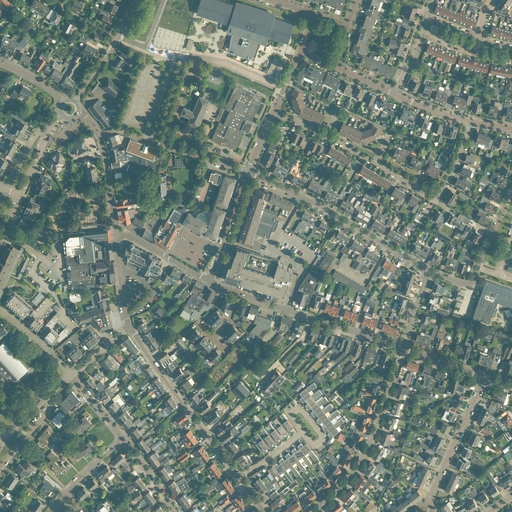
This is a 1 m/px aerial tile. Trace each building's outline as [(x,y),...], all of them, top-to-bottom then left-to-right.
[(29,0),(26,5),(31,9),(32,6),(36,9),(33,12),(37,15),(38,14),(43,17),(46,12),(43,10),(47,5),(39,0),(33,0),(32,3),(29,0)] [(75,0),(74,0),(71,8),(77,11),(79,11),(80,9),(82,3),(75,0)] [(106,1),(104,4),(107,6),(106,9),(115,13),(118,6),(113,4),(115,1),(113,0),(104,0),(105,1),(106,1)] [(221,0),(201,0),(199,8),(201,9),(199,14),(230,23),(230,25),(232,26),(231,31),(233,32),(231,38),(229,49),(234,51),(233,54),(248,58),(249,55),(255,58),(261,40),(261,41),(264,36),(267,37),(268,36),(286,41),(287,36),(289,37),(294,23),(273,16),(272,17),(269,16),(270,12),(242,3),(241,7),(237,6),(237,5),(221,0)] [(342,11),(345,0),(332,0),(331,5),(335,6),(334,8),(342,11)] [(509,5),(500,0),(497,6),(503,10),(501,14),(508,16),(510,14),(508,13),(509,10),(507,8),(509,5)] [(367,6),(366,11),(377,15),(382,17),(383,14),(378,12),(379,11),(377,10),(379,6),(371,3),(369,7),(367,6)] [(440,14),(443,6),(437,4),(434,11),(440,14)] [(413,19),(417,8),(408,5),(404,16),(413,19)] [(445,16),(448,9),(443,6),(440,14),(445,16)] [(59,14),(59,13),(56,11),(56,12),(51,9),(46,17),(50,20),(51,20),(49,23),(54,25),(58,20),(59,20),(60,18),(59,17),(60,17),(60,16),(60,15),(60,14),(59,14)] [(451,18),(454,11),(448,9),(445,16),(451,18)] [(99,16),(98,19),(100,20),(105,23),(104,25),(107,26),(108,24),(109,25),(112,19),(106,16),(107,13),(105,12),(101,10),(98,15),(99,16)] [(376,19),(377,15),(366,11),(364,16),(366,17),(365,20),(373,23),(374,19),(376,19)] [(457,21),(460,13),(454,11),(451,18),(457,21)] [(462,23),(465,15),(460,13),(457,21),(462,23)] [(468,25),(471,18),(465,15),(462,23),(468,25)] [(477,20),(471,18),(468,25),(473,27),(477,20)] [(69,22),(66,20),(61,29),(65,31),(65,30),(70,33),(73,29),(74,29),(76,26),(74,25),(76,22),(71,20),(69,22)] [(371,28),(373,23),(365,20),(363,24),(361,23),(360,28),(371,32),(373,28),(371,28)] [(402,26),(403,22),(396,20),(395,23),(399,25),(398,28),(401,29),(399,36),(406,38),(408,33),(409,33),(410,28),(402,26)] [(496,35),(498,28),(492,26),(490,34),(496,35)] [(370,37),(371,32),(360,28),(358,34),(360,34),(359,38),(367,41),(368,37),(370,37)] [(502,37),(504,29),(498,28),(496,35),(502,37)] [(93,31),(91,35),(89,37),(88,37),(86,40),(87,40),(92,43),(96,45),(97,42),(98,41),(99,42),(102,38),(99,36),(100,35),(93,31)] [(8,44),(9,42),(10,39),(3,36),(0,44),(0,51),(0,52),(4,54),(8,44)] [(20,43),(10,39),(9,42),(8,44),(4,54),(7,55),(10,56),(14,47),(21,49),(30,38),(28,36),(20,43)] [(365,45),(367,41),(359,38),(357,41),(355,41),(354,45),(366,49),(367,46),(365,45)] [(391,39),(388,47),(393,48),(392,52),(401,55),(405,44),(396,41),(391,39)] [(92,57),(96,49),(86,44),(82,51),(92,57)] [(431,54),(434,46),(429,44),(426,52),(431,54)] [(364,53),(366,49),(354,45),(352,49),(359,51),(357,56),(362,58),(360,63),(364,65),(368,57),(363,54),(364,53)] [(437,56),(440,49),(434,46),(431,54),(437,56)] [(41,58),(34,68),(39,71),(53,49),(50,47),(47,52),(48,53),(47,54),(42,51),(38,56),(41,58)] [(31,59),(34,53),(35,53),(36,50),(33,49),(29,57),(22,53),(19,60),(27,64),(30,59),(31,59)] [(443,58),(446,51),(440,49),(437,56),(443,58)] [(448,61),(451,53),(446,51),(443,58),(448,61)] [(67,76),(61,83),(69,89),(75,81),(72,80),(70,78),(69,77),(73,72),(72,71),(77,64),(78,64),(79,63),(77,62),(82,54),(80,52),(74,62),(73,61),(69,67),(71,69),(70,70),(66,75),(67,76)] [(118,68),(121,64),(123,65),(125,62),(127,63),(128,61),(132,64),(135,59),(129,55),(128,57),(121,52),(119,56),(118,55),(112,64),(118,68)] [(457,55),(451,53),(448,61),(454,63),(457,55)] [(373,71),(378,60),(380,57),(379,56),(378,58),(375,56),(373,59),(368,57),(364,65),(369,67),(368,69),(373,71)] [(463,66),(465,58),(459,56),(457,64),(463,66)] [(274,58),(267,74),(271,76),(278,60),(274,58)] [(469,67),(471,59),(465,58),(463,66),(469,67)] [(475,69),(477,61),(471,59),(469,67),(475,69)] [(382,73),(386,65),(382,63),(382,62),(378,60),(373,71),(378,73),(379,71),(382,73)] [(67,67),(69,64),(65,61),(63,65),(62,64),(53,79),(58,81),(63,73),(67,67)] [(481,71),(483,63),(477,61),(475,69),(481,71)] [(53,79),(62,64),(60,63),(59,65),(54,62),(51,66),(53,67),(51,70),(49,69),(49,68),(46,66),(43,71),(50,75),(49,76),(53,79)] [(489,64),(483,63),(481,71),(487,72),(489,64)] [(309,79),(314,68),(310,66),(310,64),(308,69),(304,67),(304,66),(297,81),(302,83),(304,77),(309,79)] [(390,79),(395,67),(391,65),(390,67),(386,65),(382,73),(386,75),(385,76),(390,79)] [(313,93),(322,75),(317,73),(320,68),(319,68),(319,70),(314,68),(309,79),(313,81),(311,87),(312,88),(310,92),(313,93)] [(328,86),(332,76),(328,74),(328,72),(326,77),(322,75),(313,93),(317,95),(318,91),(319,91),(323,83),(328,86)] [(418,78),(411,75),(408,83),(411,85),(410,89),(416,92),(420,83),(416,81),(418,78)] [(340,84),(339,83),(335,82),(338,77),(337,76),(337,78),(332,76),(328,86),(332,87),(328,95),(329,96),(327,100),(331,102),(333,97),(337,88),(340,84)] [(108,77),(101,86),(113,96),(115,97),(116,97),(122,89),(108,77)] [(99,81),(96,79),(88,91),(91,93),(99,81)] [(340,83),(339,83),(340,84),(337,88),(341,90),(341,89),(345,91),(343,94),(349,96),(353,89),(349,87),(351,84),(348,83),(349,83),(344,81),(343,84),(340,83)] [(434,93),(435,89),(436,84),(431,82),(430,87),(425,85),(425,86),(424,86),(424,89),(424,90),(421,92),(422,93),(422,94),(426,96),(426,94),(429,95),(430,93),(433,95),(434,93)] [(192,93),(196,85),(191,83),(187,90),(192,93)] [(202,84),(195,103),(185,99),(182,107),(194,112),(191,117),(200,121),(213,88),(202,84)] [(440,101),(443,90),(439,89),(440,86),(436,84),(435,89),(434,93),(436,94),(434,99),(440,101)] [(27,100),(32,91),(23,86),(20,89),(18,88),(16,92),(13,91),(11,94),(17,97),(18,95),(27,100)] [(361,101),(365,93),(362,91),(363,89),(357,86),(354,94),(358,96),(356,98),(361,101)] [(443,90),(440,101),(445,103),(447,97),(449,98),(452,91),(449,90),(446,88),(445,87),(443,90)] [(304,92),(295,88),(292,94),(292,98),(296,111),(299,114),(320,124),(325,115),(305,106),(302,96),(304,92)] [(459,93),(452,91),(449,98),(450,98),(449,101),(450,99),(454,100),(452,105),(458,107),(461,98),(458,97),(458,96),(459,93)] [(177,93),(173,105),(180,107),(184,96),(177,93)] [(376,96),(369,93),(365,102),(369,104),(368,108),(373,110),(375,104),(373,103),(376,96)] [(471,103),(472,96),(473,96),(468,95),(466,94),(465,98),(464,99),(461,98),(458,107),(465,109),(466,103),(470,105),(471,103)] [(479,97),(472,96),(471,103),(474,103),(472,111),(482,113),(483,108),(480,107),(481,103),(478,102),(479,97)] [(99,99),(88,108),(91,112),(97,119),(97,120),(98,119),(105,127),(112,122),(105,113),(106,112),(104,109),(102,107),(100,105),(102,103),(99,99)] [(383,110),(387,102),(382,99),(381,103),(377,101),(375,104),(373,110),(378,112),(380,108),(383,110)] [(490,105),(488,114),(496,116),(497,109),(502,110),(503,103),(495,101),(494,106),(490,105)] [(393,104),(387,102),(383,110),(388,112),(387,114),(391,116),(394,110),(390,109),(393,104)] [(511,118),(511,108),(509,108),(510,103),(504,102),(503,110),(507,111),(506,117),(511,118)] [(406,121),(410,111),(404,109),(401,116),(397,114),(395,120),(399,122),(400,119),(406,121)] [(413,121),(416,114),(410,111),(406,121),(411,124),(409,128),(413,129),(416,122),(413,121)] [(15,112),(13,115),(19,120),(20,120),(25,123),(27,120),(15,112)] [(422,116),(419,125),(425,128),(424,129),(423,132),(423,133),(427,135),(428,135),(428,133),(429,132),(432,123),(427,121),(428,119),(422,116)] [(24,131),(28,125),(20,120),(17,127),(24,131)] [(441,133),(443,128),(442,127),(443,124),(436,122),(433,131),(441,133)] [(379,135),(382,128),(373,124),(371,128),(362,132),(343,123),(338,132),(359,142),(364,142),(376,138),(379,135)] [(24,131),(17,127),(14,125),(11,131),(12,132),(21,137),(24,131)] [(455,133),(457,129),(453,128),(453,129),(451,128),(451,127),(451,126),(447,125),(444,134),(447,135),(446,136),(450,137),(451,136),(455,137),(454,140),(456,134),(455,133)] [(1,126),(0,126),(0,129),(3,131),(11,135),(12,132),(11,131),(8,130),(4,127),(1,126)] [(9,138),(11,135),(3,131),(2,132),(4,133),(3,135),(6,137),(3,142),(7,144),(7,145),(14,149),(18,143),(10,139),(9,138)] [(297,143),(301,133),(298,132),(298,133),(295,132),(294,135),(291,134),(288,139),(297,143)] [(304,149),(307,141),(305,140),(306,137),(303,136),(304,134),(301,133),(297,143),(299,144),(298,146),(304,149)] [(482,144),(485,135),(479,133),(476,140),(473,139),(471,143),(478,145),(479,143),(482,144)] [(115,135),(107,137),(109,146),(117,144),(116,139),(120,139),(119,135),(119,134),(115,135)] [(488,144),(491,137),(485,135),(482,144),(485,145),(484,147),(490,149),(492,146),(488,144)] [(495,140),(492,149),(495,150),(496,146),(502,147),(501,149),(505,150),(506,146),(508,141),(505,140),(505,139),(498,137),(497,141),(495,140)] [(82,138),(70,145),(76,155),(88,149),(82,138)] [(115,171),(116,178),(158,172),(157,169),(161,156),(156,155),(159,149),(130,138),(127,146),(124,147),(110,149),(113,167),(116,167),(117,171),(115,171)] [(314,152),(319,142),(316,140),(316,142),(313,140),(312,143),(309,142),(305,150),(311,152),(312,150),(314,152)] [(322,157),(325,149),(323,148),(324,145),(321,144),(322,143),(319,142),(314,152),(317,153),(316,155),(322,157)] [(402,150),(403,148),(395,144),(392,151),(394,152),(392,157),(397,160),(402,150)] [(11,155),(14,149),(7,145),(3,151),(11,155)] [(332,156),(336,149),(331,146),(327,153),(332,156)] [(408,158),(411,152),(412,149),(408,147),(405,152),(402,150),(397,160),(403,162),(405,157),(408,158)] [(337,159),(341,152),(336,149),(332,156),(337,159)] [(275,155),(272,154),(268,152),(268,151),(262,163),(269,167),(275,155)] [(54,170),(60,167),(61,168),(63,167),(64,166),(65,165),(65,164),(61,157),(62,157),(59,152),(51,157),(51,158),(46,161),(50,168),(52,166),(54,170)] [(341,161),(345,155),(341,152),(337,159),(341,161)] [(414,167),(418,159),(415,158),(416,155),(411,152),(408,158),(407,161),(410,162),(409,165),(414,167)] [(467,155),(465,161),(473,164),(474,161),(478,162),(480,156),(471,153),(470,156),(467,155)] [(162,155),(160,164),(165,166),(168,157),(162,155)] [(350,157),(345,155),(341,161),(346,164),(350,157)] [(431,175),(435,166),(432,165),(434,160),(433,158),(429,156),(427,160),(425,166),(427,167),(425,172),(431,175)] [(279,175),(283,166),(277,163),(280,158),(277,157),(274,163),(277,165),(273,173),(279,175)] [(89,158),(82,159),(83,164),(85,164),(86,169),(88,182),(97,180),(95,167),(90,168),(89,163),(90,163),(89,158)] [(175,167),(184,167),(184,158),(175,158),(175,167)] [(425,166),(427,160),(422,158),(421,161),(418,159),(414,167),(419,170),(420,167),(423,168),(425,166)] [(511,169),(507,167),(508,165),(500,162),(498,167),(502,169),(500,172),(501,172),(509,176),(511,170),(511,169)] [(284,164),(283,166),(279,175),(285,178),(288,171),(289,170),(292,172),(295,165),(291,163),(290,166),(288,166),(289,165),(286,164),(286,165),(284,164)] [(442,172),(443,170),(445,166),(441,164),(440,164),(439,165),(438,167),(435,166),(431,175),(437,178),(440,171),(442,172)] [(476,168),(470,166),(466,164),(464,167),(463,167),(460,173),(469,176),(471,172),(474,173),(476,168)] [(296,183),(300,175),(295,172),(298,166),(295,165),(292,172),(291,172),(294,174),(294,175),(291,181),(296,183)] [(364,175),(368,168),(363,165),(359,172),(364,175)] [(368,177),(372,171),(368,168),(364,175),(368,177)] [(228,203),(231,195),(229,194),(231,189),(233,190),(236,181),(234,181),(235,178),(230,176),(225,175),(224,177),(223,177),(223,176),(223,175),(221,175),(222,173),(215,171),(215,172),(212,171),(208,181),(218,184),(219,182),(221,183),(212,209),(204,210),(200,213),(198,209),(191,214),(188,212),(186,217),(183,223),(190,227),(191,226),(194,227),(193,229),(201,233),(203,230),(207,231),(206,234),(210,235),(209,238),(214,240),(217,239),(221,227),(219,226),(220,220),(223,221),(225,213),(223,212),(224,209),(222,209),(223,205),(225,206),(226,203),(228,203)] [(373,180),(377,173),(372,171),(368,177),(373,180)] [(309,179),(310,175),(308,173),(306,172),(304,176),(300,175),(296,183),(302,186),(305,179),(308,180),(309,179)] [(504,181),(506,178),(494,172),(490,179),(495,181),(494,183),(504,188),(506,183),(504,181)] [(378,183),(382,176),(377,173),(373,180),(378,183)] [(39,181),(34,192),(36,193),(37,194),(41,196),(46,184),(49,185),(51,180),(41,175),(38,181),(39,181)] [(158,181),(157,181),(157,193),(158,193),(159,199),(167,198),(167,193),(171,193),(171,184),(167,184),(166,175),(158,175),(158,181)] [(382,186),(386,179),(382,176),(378,183),(382,186)] [(332,178),(331,179),(329,182),(326,188),(325,189),(328,190),(327,191),(324,197),(329,201),(335,191),(329,188),(333,182),(335,179),(332,178)] [(457,178),(454,184),(463,189),(465,185),(471,187),(473,182),(466,179),(465,182),(457,178)] [(311,180),(307,189),(313,192),(318,183),(318,182),(312,179),(312,180),(311,180)] [(387,189),(391,182),(386,179),(382,186),(387,189)] [(319,195),(323,186),(326,188),(329,182),(326,181),(323,186),(318,183),(313,192),(319,195)] [(493,191),(495,188),(489,185),(486,191),(491,193),(489,196),(498,200),(501,194),(493,191)] [(334,204),(338,198),(339,197),(341,199),(343,195),(346,190),(348,188),(345,186),(340,194),(335,191),(329,201),(334,204)] [(396,197),(401,188),(399,187),(398,189),(396,187),(392,192),(389,190),(385,196),(389,198),(391,195),(396,197)] [(278,212),(264,208),(267,198),(264,197),(266,191),(255,188),(252,198),(253,199),(243,231),(242,230),(241,233),(242,233),(239,243),(259,250),(264,236),(269,238),(272,231),(273,231),(275,230),(279,220),(276,218),(277,216),(278,212)] [(404,189),(401,188),(396,197),(399,199),(397,202),(402,204),(404,200),(402,198),(405,193),(403,191),(404,189)] [(448,195),(444,200),(451,204),(457,194),(451,190),(448,195)] [(353,196),(354,196),(355,193),(352,191),(346,200),(347,200),(346,202),(343,201),(339,207),(345,210),(353,196)] [(279,206),(283,198),(272,193),(268,201),(279,206)] [(366,211),(361,207),(368,195),(365,194),(360,202),(357,208),(356,210),(358,211),(355,216),(361,220),(366,211)] [(419,198),(415,196),(415,197),(412,195),(408,201),(409,201),(408,203),(414,207),(411,211),(415,213),(420,205),(417,203),(419,198)] [(351,214),(354,207),(351,206),(353,204),(352,204),(356,197),(354,196),(353,196),(345,210),(351,214)] [(489,203),(490,200),(482,196),(480,201),(483,202),(482,204),(485,205),(484,209),(492,213),(495,206),(489,203)] [(118,199),(116,200),(117,203),(117,207),(118,207),(128,206),(128,207),(133,207),(133,208),(140,207),(139,203),(134,204),(134,201),(128,202),(127,198),(118,199)] [(294,203),(283,198),(279,206),(283,207),(282,208),(289,212),(294,203)] [(30,200),(23,213),(28,215),(34,209),(34,210),(36,211),(37,208),(40,210),(40,209),(44,213),(47,209),(50,205),(39,200),(37,203),(30,200)] [(375,215),(382,203),(379,202),(376,207),(372,213),(375,215)] [(134,215),(133,208),(133,207),(128,207),(128,209),(118,211),(119,217),(134,215)] [(181,225),(178,224),(187,208),(176,208),(174,207),(170,215),(168,214),(165,218),(167,219),(166,221),(165,222),(165,223),(164,223),(165,224),(164,224),(163,225),(164,225),(163,226),(161,225),(155,235),(153,241),(168,249),(170,245),(178,230),(179,231),(180,229),(179,228),(181,225)] [(382,221),(381,220),(382,218),(378,215),(381,210),(378,209),(375,215),(377,216),(375,219),(371,226),(377,229),(382,221)] [(437,210),(432,219),(438,222),(435,227),(439,228),(443,221),(440,220),(443,214),(437,210)] [(479,210),(477,215),(480,217),(478,220),(486,224),(489,218),(484,216),(485,213),(479,210)] [(306,221),(310,214),(305,211),(301,217),(303,218),(302,222),(301,221),(295,231),(298,233),(304,223),(306,221)] [(372,214),(366,211),(361,220),(367,223),(372,214)] [(450,213),(446,221),(458,228),(459,227),(462,221),(463,218),(465,216),(460,213),(458,217),(450,213)] [(318,221),(314,219),(315,217),(310,214),(306,221),(304,223),(304,224),(301,228),(303,229),(306,225),(309,227),(311,223),(315,225),(318,221)] [(135,217),(134,215),(119,217),(119,221),(120,221),(123,221),(124,224),(131,223),(131,222),(132,221),(135,217)] [(461,228),(457,234),(464,238),(466,236),(471,226),(468,224),(469,222),(469,221),(470,219),(465,216),(464,218),(463,218),(462,221),(459,227),(461,228)] [(135,217),(132,222),(141,229),(145,223),(135,217)] [(324,230),(328,224),(322,221),(318,226),(320,228),(319,231),(323,233),(325,230),(324,230)] [(385,223),(383,221),(382,221),(377,229),(382,232),(386,226),(384,225),(385,223)] [(414,230),(416,226),(413,224),(409,222),(407,226),(408,227),(411,229),(414,230)] [(111,228),(110,228),(103,229),(74,232),(68,233),(63,239),(64,255),(65,255),(76,254),(76,248),(94,246),(94,245),(112,243),(111,228)] [(392,238),(396,232),(390,228),(387,235),(392,238)] [(145,229),(142,236),(152,243),(153,241),(155,235),(145,229)] [(397,230),(396,232),(392,238),(398,241),(402,233),(401,232),(397,230)] [(341,240),(344,234),(339,231),(337,234),(335,232),(331,238),(330,240),(333,241),(334,240),(336,241),(339,243),(341,240)] [(472,232),(465,243),(470,246),(473,240),(477,243),(482,235),(476,231),(475,233),(472,232)] [(403,234),(402,233),(398,241),(403,245),(408,237),(403,234)] [(350,237),(344,234),(341,240),(344,242),(343,243),(345,245),(350,237)] [(416,245),(413,250),(419,254),(422,249),(424,245),(418,241),(420,238),(418,237),(414,244),(416,245)] [(307,238),(303,245),(318,252),(321,245),(307,238)] [(439,239),(436,244),(435,247),(432,251),(435,253),(438,248),(440,249),(444,242),(439,239)] [(356,249),(359,243),(354,240),(351,246),(350,248),(355,251),(356,249)] [(98,259),(113,258),(113,251),(111,251),(110,246),(112,246),(112,243),(94,245),(94,246),(76,248),(76,254),(77,264),(96,262),(95,250),(97,249),(98,259)] [(157,258),(157,257),(155,256),(155,255),(152,253),(152,254),(150,253),(149,254),(134,246),(134,245),(135,245),(135,244),(134,244),(133,243),(134,243),(133,243),(132,243),(131,243),(130,244),(128,248),(126,247),(123,252),(126,254),(126,255),(126,256),(127,257),(126,259),(125,259),(126,259),(127,259),(142,267),(141,268),(144,269),(143,270),(145,271),(142,276),(145,277),(145,278),(150,280),(151,279),(154,281),(157,275),(155,274),(156,271),(157,272),(158,272),(161,271),(162,271),(161,270),(163,268),(163,267),(162,264),(162,263),(161,264),(159,263),(160,262),(161,263),(161,262),(161,260),(161,259),(160,259),(157,258)] [(361,252),(365,246),(359,243),(356,249),(361,252)] [(448,250),(445,256),(448,257),(448,258),(445,266),(452,268),(452,266),(455,266),(456,264),(457,263),(454,262),(455,259),(452,258),(453,253),(450,252),(453,245),(451,244),(448,250)] [(0,291),(18,253),(19,254),(20,253),(21,254),(23,249),(22,249),(23,247),(21,246),(20,247),(18,246),(17,248),(11,245),(9,248),(7,247),(2,257),(4,258),(2,264),(0,262),(0,298),(1,299),(2,297),(1,298),(0,297),(0,295),(1,294),(0,293),(0,291)] [(229,265),(224,279),(237,283),(237,282),(241,283),(241,284),(252,287),(253,287),(278,295),(284,297),(286,293),(291,295),(298,274),(293,272),(293,271),(288,267),(278,261),(250,252),(251,251),(237,247),(231,266),(229,265)] [(371,258),(375,252),(369,249),(366,255),(365,256),(366,257),(370,259),(371,258)] [(428,253),(422,249),(419,254),(425,258),(428,253)] [(468,266),(467,265),(467,264),(468,261),(463,260),(467,253),(466,252),(462,251),(457,263),(456,264),(460,265),(458,270),(461,271),(461,272),(463,273),(463,272),(464,273),(465,271),(466,271),(468,266)] [(321,272),(332,254),(329,253),(328,252),(317,269),(321,272)] [(376,261),(380,255),(375,252),(371,258),(370,259),(370,260),(369,261),(375,264),(376,261)] [(344,262),(348,255),(347,254),(344,253),(340,259),(335,257),(332,254),(321,272),(328,275),(335,263),(338,265),(341,261),(344,262)] [(435,253),(431,261),(438,264),(442,256),(435,253)] [(115,270),(114,261),(96,262),(77,264),(76,254),(65,255),(66,265),(67,269),(70,269),(70,271),(67,272),(67,277),(98,274),(97,271),(115,270)] [(364,261),(366,257),(365,256),(363,255),(359,261),(364,264),(367,266),(368,264),(364,261)] [(383,275),(391,262),(389,261),(389,260),(387,259),(386,259),(382,264),(382,265),(383,265),(385,267),(381,273),(383,275)] [(360,270),(364,264),(359,261),(356,260),(352,267),(359,271),(360,270)] [(394,263),(393,263),(391,262),(383,275),(386,276),(390,270),(393,271),(396,265),(396,264),(394,263)] [(375,278),(383,265),(382,265),(382,264),(380,263),(372,276),(375,278)] [(177,280),(182,272),(174,267),(169,275),(165,273),(162,280),(166,282),(167,280),(174,284),(177,281),(177,280)] [(297,299),(296,301),(306,304),(307,303),(309,303),(312,294),(312,293),(313,291),(314,288),(315,286),(313,285),(317,272),(311,270),(300,285),(298,290),(297,289),(294,298),(297,299)] [(69,286),(67,286),(67,290),(87,288),(87,285),(111,282),(114,282),(116,282),(115,271),(110,271),(101,272),(101,274),(98,274),(67,277),(68,283),(68,284),(69,286)] [(415,273),(410,271),(407,278),(413,280),(415,273)] [(182,296),(187,291),(184,289),(189,284),(192,278),(185,274),(182,280),(186,283),(182,287),(177,292),(180,294),(182,296)] [(404,277),(401,284),(405,285),(411,287),(413,280),(407,278),(404,277)] [(200,293),(204,285),(196,280),(190,294),(192,295),(194,292),(199,294),(200,293)] [(481,293),(473,318),(480,321),(480,320),(481,320),(489,323),(496,301),(511,306),(511,289),(486,280),(483,287),(484,288),(483,291),(482,291),(481,293)] [(315,286),(315,288),(314,288),(313,291),(312,293),(315,294),(311,306),(317,308),(318,304),(321,305),(324,296),(318,295),(319,290),(321,285),(320,284),(321,282),(318,281),(317,283),(315,286)] [(435,282),(432,290),(438,292),(442,293),(445,286),(435,282)] [(210,300),(211,301),(216,292),(217,291),(215,290),(207,286),(207,287),(206,286),(204,285),(200,293),(199,294),(194,292),(192,295),(183,309),(180,314),(189,319),(191,316),(197,320),(214,304),(210,302),(210,300)] [(409,294),(411,287),(405,285),(403,292),(409,294)] [(100,289),(89,292),(90,296),(93,295),(94,297),(94,298),(94,300),(95,301),(96,304),(94,305),(95,308),(99,307),(98,300),(105,298),(108,297),(107,292),(104,293),(104,290),(100,290),(100,289)] [(41,317),(54,303),(46,296),(34,310),(32,308),(32,309),(31,308),(30,309),(11,293),(4,302),(22,318),(26,314),(31,318),(27,322),(33,327),(32,328),(35,330),(35,329),(36,330),(43,323),(37,318),(40,316),(41,317)] [(429,297),(428,299),(428,300),(435,303),(439,304),(440,300),(441,298),(437,297),(437,296),(431,294),(429,297)] [(406,302),(407,299),(396,295),(395,298),(399,300),(398,303),(405,305),(406,305),(407,302),(406,302)] [(107,305),(105,298),(98,300),(99,307),(95,308),(89,310),(72,315),(78,323),(90,320),(97,328),(99,330),(100,330),(102,332),(105,329),(105,328),(112,327),(109,312),(111,312),(109,304),(107,305)] [(221,307),(218,309),(222,313),(225,310),(226,311),(227,309),(228,308),(229,308),(230,304),(229,304),(230,301),(229,300),(229,299),(226,298),(226,299),(224,299),(224,300),(223,300),(221,305),(222,305),(222,307),(221,307)] [(376,303),(370,299),(369,298),(368,298),(365,304),(368,305),(375,307),(376,303)] [(434,306),(435,303),(428,300),(428,301),(427,300),(426,303),(427,303),(426,306),(433,309),(436,310),(437,307),(434,306)] [(405,305),(398,303),(395,302),(393,309),(403,312),(404,308),(405,309),(405,306),(405,305)] [(331,313),(333,306),(326,303),(324,310),(331,313)] [(238,307),(237,311),(238,311),(237,313),(243,315),(246,306),(245,306),(245,305),(242,304),(241,304),(240,304),(239,307),(238,307)] [(251,306),(250,307),(250,309),(246,307),(244,314),(248,315),(247,317),(250,318),(253,319),(257,308),(251,306)] [(340,308),(333,306),(331,313),(337,315),(340,308)] [(68,308),(70,315),(76,313),(75,307),(68,308)] [(159,307),(154,313),(156,315),(159,318),(164,312),(159,307)] [(221,315),(222,313),(218,309),(212,315),(220,322),(222,320),(224,318),(221,315)] [(350,319),(352,312),(345,310),(343,317),(350,319)] [(359,314),(352,312),(350,319),(356,321),(359,314)] [(371,318),(372,315),(372,314),(366,312),(362,323),(369,325),(371,318)] [(433,317),(424,313),(422,320),(427,322),(427,321),(430,322),(431,320),(432,321),(433,317)] [(469,323),(470,318),(453,313),(452,318),(469,323)] [(59,342),(72,331),(66,326),(58,335),(50,327),(53,323),(55,324),(59,319),(54,315),(40,331),(43,334),(42,335),(51,343),(52,342),(55,345),(58,341),(59,342)] [(220,322),(212,315),(206,321),(210,326),(212,324),(215,326),(217,325),(220,322)] [(270,325),(272,320),(257,315),(254,322),(257,323),(253,328),(250,332),(259,335),(263,337),(269,328),(270,325)] [(283,332),(287,319),(282,317),(279,325),(279,327),(278,330),(282,332),(283,332)] [(142,318),(138,321),(140,324),(137,325),(143,334),(154,327),(157,324),(154,321),(151,325),(147,327),(144,321),(143,321),(142,318)] [(378,321),(371,318),(369,325),(375,328),(378,321)] [(290,327),(293,321),(287,319),(283,332),(285,333),(288,326),(290,327)] [(19,354),(8,342),(6,339),(7,337),(5,334),(8,331),(8,332),(8,331),(0,322),(0,378),(3,376),(17,391),(22,387),(24,389),(30,383),(28,381),(40,370),(23,351),(19,354)] [(297,332),(300,333),(303,324),(297,322),(292,336),(292,337),(294,338),(295,337),(297,332)] [(388,332),(390,326),(390,325),(383,323),(381,330),(388,332)] [(89,348),(98,340),(97,339),(100,336),(90,324),(86,326),(91,333),(83,340),(77,333),(81,330),(81,329),(78,330),(56,348),(65,359),(66,359),(69,363),(72,360),(73,361),(83,353),(82,352),(88,347),(89,348)] [(233,325),(228,329),(237,338),(243,332),(239,328),(238,329),(233,325)] [(395,335),(397,328),(390,326),(388,332),(395,335)] [(318,337),(320,330),(312,328),(307,343),(312,345),(313,341),(314,341),(314,340),(317,340),(318,337)] [(200,334),(199,332),(199,331),(197,329),(196,329),(192,333),(189,331),(185,335),(187,338),(189,336),(193,341),(200,334)] [(231,344),(237,338),(228,329),(224,334),(229,339),(227,340),(231,344)] [(152,330),(144,335),(149,343),(155,338),(153,336),(155,334),(153,332),(152,330)] [(326,344),(329,333),(324,331),(320,342),(326,344)] [(429,345),(431,339),(434,340),(436,332),(433,331),(431,335),(425,333),(422,343),(429,345)] [(446,338),(444,338),(445,334),(438,331),(436,336),(436,337),(435,340),(438,341),(435,347),(440,348),(442,342),(450,343),(450,339),(451,337),(450,335),(447,335),(446,336),(446,338)] [(422,343),(425,333),(421,332),(420,335),(417,334),(415,341),(422,343)] [(495,332),(494,336),(509,341),(510,337),(495,332)] [(271,341),(269,343),(272,346),(273,345),(275,347),(284,337),(280,333),(276,337),(272,342),(271,341)] [(331,346),(335,335),(329,333),(326,344),(331,346)] [(129,337),(119,344),(122,348),(124,351),(128,348),(134,343),(129,337)] [(201,348),(208,341),(207,340),(207,339),(205,337),(204,337),(199,341),(197,339),(193,343),(195,345),(197,344),(201,348)] [(342,350),(346,339),(341,337),(340,340),(339,340),(336,348),(342,350)] [(155,339),(155,338),(149,343),(154,350),(159,347),(158,346),(161,344),(159,340),(157,341),(156,339),(155,339)] [(348,352),(351,344),(350,344),(351,341),(346,339),(342,350),(342,351),(334,358),(337,362),(346,354),(347,351),(348,352)] [(210,343),(208,341),(201,348),(206,353),(204,354),(207,357),(211,352),(209,350),(213,346),(212,345),(213,345),(210,342),(210,343)] [(139,350),(134,343),(128,348),(133,354),(139,350)] [(358,356),(361,349),(360,349),(362,344),(356,343),(355,347),(354,347),(352,354),(351,353),(350,356),(353,357),(354,357),(354,356),(354,355),(358,356)] [(461,354),(464,347),(457,344),(454,352),(456,353),(456,352),(461,354)] [(464,344),(464,347),(461,354),(461,356),(467,358),(471,347),(464,344)] [(478,344),(476,350),(481,352),(478,362),(484,364),(487,356),(488,354),(484,352),(485,347),(478,344)] [(367,361),(372,348),(368,346),(365,354),(366,354),(364,360),(362,366),(365,367),(367,361)] [(318,347),(312,353),(318,359),(324,353),(318,347)] [(376,349),(372,348),(367,361),(371,362),(373,356),(374,357),(376,349)] [(487,356),(484,364),(491,366),(492,362),(493,362),(496,355),(499,356),(501,350),(494,348),(493,352),(489,350),(488,354),(487,356)] [(218,350),(216,349),(208,357),(215,364),(219,360),(217,358),(221,354),(220,353),(221,352),(218,350)] [(191,350),(186,354),(191,360),(196,356),(191,350)] [(112,355),(119,363),(121,360),(118,357),(119,356),(115,352),(112,355)] [(230,360),(222,367),(223,368),(228,373),(232,369),(230,368),(234,365),(235,366),(240,361),(238,359),(241,356),(237,352),(230,360)] [(386,366),(388,367),(390,363),(387,362),(390,354),(384,352),(382,357),(378,356),(376,363),(386,366)] [(170,357),(170,356),(167,353),(160,358),(162,362),(170,357)] [(173,353),(170,356),(170,357),(162,362),(165,366),(173,361),(171,359),(175,356),(173,353)] [(131,362),(129,364),(132,368),(131,369),(132,371),(134,373),(135,372),(139,368),(138,366),(136,367),(144,361),(140,356),(133,362),(132,361),(131,362)] [(101,362),(102,363),(101,363),(103,366),(104,365),(106,367),(109,364),(114,370),(120,365),(112,357),(110,359),(108,357),(101,362)] [(173,361),(165,366),(169,372),(175,367),(178,366),(179,365),(175,359),(173,361)] [(411,370),(414,362),(408,360),(405,367),(408,368),(408,369),(411,370)] [(352,361),(345,368),(347,371),(354,364),(352,361)] [(417,371),(419,364),(414,362),(411,370),(410,373),(406,385),(408,386),(412,374),(413,375),(414,370),(417,371)] [(422,371),(421,374),(425,376),(423,379),(425,380),(423,385),(428,387),(432,376),(429,375),(431,368),(424,365),(422,371)] [(149,379),(156,374),(150,366),(144,370),(147,375),(146,375),(149,379)] [(259,367),(256,370),(263,376),(265,373),(259,367)] [(357,371),(359,369),(356,367),(348,374),(351,377),(357,371)] [(185,376),(191,371),(190,369),(185,370),(182,371),(180,368),(172,374),(176,379),(183,374),(185,376)] [(95,371),(93,373),(94,373),(93,374),(98,379),(103,375),(105,377),(107,376),(102,371),(101,372),(98,369),(95,372),(95,371)] [(121,379),(127,372),(125,370),(118,376),(121,379)] [(435,376),(434,379),(438,381),(440,381),(437,389),(442,391),(446,380),(442,379),(444,372),(437,370),(435,376)] [(194,374),(191,371),(185,376),(184,377),(186,380),(194,374)] [(282,376),(276,371),(270,377),(276,382),(282,376)] [(359,374),(357,371),(351,377),(353,379),(359,374)] [(318,372),(312,378),(318,384),(324,378),(318,372)] [(406,385),(410,373),(408,373),(405,381),(402,380),(401,383),(406,385)] [(448,389),(446,394),(451,396),(454,394),(458,382),(459,383),(460,379),(459,379),(460,377),(455,376),(452,384),(453,384),(451,390),(448,389)] [(86,380),(85,381),(89,387),(88,388),(89,389),(91,388),(93,386),(94,387),(95,387),(97,389),(99,392),(103,388),(98,383),(97,385),(90,377),(89,378),(88,377),(85,380),(86,380)] [(152,382),(149,384),(151,388),(150,388),(152,390),(162,383),(158,377),(152,382)] [(280,386),(276,382),(270,377),(264,383),(261,386),(263,388),(260,390),(267,397),(271,393),(268,391),(270,388),(273,386),(277,390),(278,389),(280,386)] [(188,379),(181,385),(185,391),(193,385),(188,379)] [(465,379),(463,385),(459,384),(457,390),(460,392),(464,393),(466,386),(469,387),(471,381),(465,379)] [(146,381),(140,385),(142,389),(148,384),(149,384),(147,380),(146,381)] [(206,381),(197,388),(199,392),(209,385),(206,381)] [(294,388),(298,391),(304,385),(300,381),(294,388)] [(240,382),(232,390),(242,400),(250,392),(240,382)] [(306,388),(299,393),(302,397),(300,398),(303,402),(305,400),(311,396),(311,395),(308,392),(316,386),(314,382),(306,388)] [(162,383),(152,390),(153,392),(154,392),(158,397),(161,394),(160,393),(166,389),(162,383)] [(399,385),(397,390),(404,393),(408,394),(410,386),(408,386),(406,385),(401,383),(400,385),(399,385)] [(378,393),(380,386),(374,384),(373,388),(370,387),(369,390),(378,393)] [(216,387),(206,398),(209,401),(219,390),(221,389),(218,386),(216,387)] [(319,389),(311,395),(311,396),(305,400),(308,404),(305,406),(308,409),(311,408),(311,407),(317,403),(314,399),(322,393),(319,389)] [(500,399),(503,392),(495,389),(494,391),(492,390),(490,394),(491,395),(499,398),(500,399)] [(105,390),(101,394),(103,395),(101,397),(105,402),(104,402),(105,402),(106,402),(111,397),(105,390)] [(404,393),(397,390),(395,396),(402,399),(404,393)] [(80,400),(78,398),(72,391),(68,395),(68,396),(60,403),(67,411),(75,404),(79,408),(87,401),(83,397),(80,400)] [(456,397),(453,404),(459,407),(463,400),(460,398),(462,395),(464,396),(456,392),(455,396),(456,397)] [(503,392),(500,399),(499,398),(498,402),(496,407),(505,410),(511,406),(503,404),(507,393),(503,392)] [(196,393),(190,398),(195,404),(200,400),(203,397),(202,395),(199,397),(196,393)] [(174,400),(171,396),(164,401),(166,403),(158,409),(160,411),(163,408),(174,400)] [(325,396),(317,403),(311,407),(311,408),(313,411),(311,413),(314,417),(316,415),(316,414),(322,410),(320,406),(328,400),(325,396)] [(374,405),(376,398),(370,396),(368,403),(374,405)] [(177,408),(175,405),(177,404),(174,400),(163,408),(164,410),(165,410),(168,415),(172,411),(177,408)] [(263,400),(259,403),(264,408),(268,404),(263,400)] [(399,408),(401,402),(394,400),(392,406),(399,408)] [(118,407),(120,406),(122,409),(126,406),(124,403),(121,405),(119,403),(117,401),(114,403),(114,402),(109,407),(113,412),(118,408),(118,407)] [(207,402),(198,408),(202,414),(211,407),(207,402)] [(276,405),(273,407),(278,413),(286,405),(283,402),(278,407),(276,405)] [(364,409),(361,407),(355,405),(353,409),(363,412),(364,409),(366,410),(372,412),(374,405),(368,403),(366,402),(364,409)] [(330,403),(322,410),(316,414),(316,415),(319,418),(316,420),(319,424),(322,422),(328,417),(325,413),(333,407),(330,403)] [(443,405),(442,408),(446,409),(442,418),(449,422),(451,419),(453,420),(456,414),(448,410),(449,407),(443,405)] [(392,406),(390,412),(395,413),(394,415),(398,416),(399,417),(400,415),(402,409),(399,408),(392,406)] [(483,407),(480,414),(493,420),(495,418),(496,417),(488,413),(490,410),(483,407)] [(217,409),(209,416),(209,417),(207,419),(210,424),(213,421),(213,422),(222,415),(217,409)] [(69,419),(61,410),(51,418),(52,419),(51,420),(59,428),(63,424),(64,424),(69,419)] [(70,433),(73,431),(76,428),(80,433),(89,425),(91,423),(89,420),(92,418),(86,410),(83,413),(85,415),(80,419),(82,422),(79,425),(77,423),(75,421),(72,423),(69,426),(63,431),(69,438),(72,435),(70,433)] [(124,412),(118,417),(122,423),(128,418),(130,416),(126,410),(124,411),(124,412)] [(337,410),(328,417),(322,422),(324,425),(322,427),(325,431),(327,429),(333,424),(331,420),(340,413),(337,410)] [(357,410),(356,413),(358,414),(361,415),(359,421),(360,421),(362,422),(368,424),(370,417),(365,415),(363,414),(363,412),(357,410)] [(182,422),(188,418),(184,413),(173,422),(176,425),(177,424),(181,428),(185,425),(182,422)] [(287,419),(283,413),(280,416),(284,421),(281,424),(287,432),(288,434),(292,431),(291,429),(293,427),(287,419)] [(501,414),(495,418),(497,421),(501,418),(507,427),(511,423),(511,419),(507,413),(503,416),(501,414)] [(230,414),(222,421),(224,423),(232,416),(230,414)] [(480,414),(477,421),(483,424),(485,420),(487,421),(488,420),(491,421),(493,420),(480,414)] [(389,415),(387,421),(394,424),(397,425),(397,424),(398,421),(399,419),(398,418),(396,418),(389,415)] [(130,416),(128,418),(122,423),(126,428),(132,423),(131,421),(133,419),(130,416)] [(333,424),(327,429),(330,432),(328,434),(331,438),(333,436),(339,431),(336,428),(344,421),(343,420),(346,418),(344,416),(341,417),(333,424)] [(281,424),(276,418),(273,420),(278,426),(275,429),(274,429),(280,437),(282,439),(286,436),(284,434),(287,432),(281,424)] [(368,424),(360,421),(359,425),(361,426),(360,429),(365,431),(368,424)] [(397,425),(394,424),(387,421),(385,427),(392,429),(393,426),(396,428),(397,425)] [(226,423),(224,424),(218,429),(216,431),(219,435),(221,434),(222,434),(230,428),(234,425),(231,422),(228,424),(226,423)] [(448,433),(451,426),(443,422),(440,429),(448,433)] [(274,429),(275,429),(270,423),(267,425),(272,431),(268,434),(274,442),(276,444),(280,441),(278,439),(280,437),(274,429)] [(41,440),(38,442),(45,449),(41,453),(44,456),(46,454),(49,456),(52,459),(49,461),(48,463),(51,466),(52,467),(56,471),(59,473),(61,471),(64,474),(71,467),(68,464),(66,466),(63,464),(61,462),(59,464),(56,462),(55,461),(57,459),(59,457),(56,454),(58,451),(57,450),(54,452),(53,451),(48,446),(46,444),(47,443),(50,440),(47,437),(49,436),(51,434),(53,435),(55,432),(49,426),(44,431),(41,435),(38,437),(41,440)] [(235,427),(233,428),(231,430),(227,433),(221,438),(224,442),(231,438),(231,437),(234,435),(238,430),(235,427)] [(143,428),(139,431),(137,428),(131,432),(135,438),(141,434),(142,436),(146,433),(144,431),(145,431),(143,428)] [(268,434),(264,428),(261,430),(265,436),(262,439),(268,447),(269,449),(273,446),(272,444),(274,442),(268,434)] [(180,442),(179,443),(181,445),(182,444),(185,442),(193,435),(189,430),(183,435),(185,437),(184,438),(180,441),(180,442)] [(391,433),(384,431),(382,437),(389,439),(391,433)] [(477,446),(480,439),(482,440),(484,437),(479,435),(472,431),(470,435),(471,435),(468,442),(469,442),(468,443),(471,444),(471,443),(475,445),(477,446)] [(262,439),(257,433),(255,435),(259,441),(255,444),(261,452),(263,454),(267,450),(265,448),(268,447),(262,439)] [(360,443),(364,436),(358,433),(355,440),(360,443)] [(81,454),(83,456),(85,458),(88,455),(89,454),(94,450),(95,448),(96,448),(96,447),(94,445),(97,442),(90,435),(87,438),(89,440),(85,444),(87,447),(84,450),(82,448),(80,446),(77,449),(72,453),(68,457),(74,464),(78,461),(76,459),(77,458),(81,454)] [(198,441),(193,435),(185,442),(189,447),(198,441)] [(442,445),(445,438),(438,435),(435,441),(442,445)] [(142,447),(153,439),(151,436),(144,441),(142,439),(138,442),(142,447)] [(387,445),(389,439),(382,437),(380,442),(387,445)] [(490,437),(486,440),(491,446),(493,444),(496,448),(498,446),(490,437)] [(150,449),(148,446),(155,442),(153,439),(142,447),(145,452),(150,449)] [(180,445),(177,442),(175,444),(171,439),(167,442),(173,450),(180,445)] [(238,449),(235,445),(239,442),(236,439),(227,446),(232,454),(238,449)] [(439,451),(442,445),(435,441),(431,439),(428,445),(420,442),(419,445),(426,449),(431,451),(432,448),(439,451)] [(357,449),(360,443),(355,440),(351,446),(357,449)] [(153,449),(162,444),(160,441),(152,447),(153,449)] [(241,448),(244,451),(250,445),(248,442),(241,448)] [(311,450),(306,443),(303,445),(301,443),(298,446),(299,448),(300,448),(305,455),(308,452),(315,461),(318,459),(311,450)] [(344,452),(342,455),(350,460),(354,454),(349,450),(347,450),(349,447),(348,447),(345,445),(344,448),(346,449),(344,452)] [(206,452),(202,446),(193,453),(197,459),(200,456),(206,452)] [(378,446),(375,452),(381,455),(385,457),(388,451),(392,454),(394,451),(387,448),(386,447),(384,450),(378,446)] [(476,449),(469,446),(467,448),(465,447),(464,447),(464,448),(463,450),(461,454),(471,458),(470,461),(481,466),(483,462),(472,457),(476,449)] [(312,464),(305,455),(300,448),(299,448),(297,450),(295,448),(291,451),(293,453),(299,460),(302,457),(309,466),(312,464)] [(179,458),(187,452),(185,449),(177,455),(179,458)] [(435,453),(431,451),(426,449),(425,451),(425,452),(425,454),(426,455),(426,456),(428,457),(426,460),(433,464),(435,460),(436,459),(437,458),(436,457),(437,456),(434,455),(435,453)] [(153,453),(148,456),(152,461),(160,456),(156,451),(155,452),(153,453)] [(189,456),(187,452),(179,458),(181,462),(189,456)] [(210,457),(206,452),(200,456),(197,459),(200,464),(195,467),(198,470),(200,468),(204,466),(206,464),(204,462),(210,457)] [(328,452),(326,455),(334,461),(336,458),(328,452)] [(379,460),(381,455),(375,452),(372,457),(379,460)] [(121,453),(116,457),(121,462),(124,466),(127,469),(129,472),(131,474),(135,470),(132,468),(131,469),(123,460),(125,458),(121,453)] [(163,453),(161,454),(160,456),(152,461),(156,466),(160,463),(161,465),(164,464),(169,460),(168,457),(160,463),(159,461),(165,456),(163,453)] [(242,454),(236,459),(242,467),(243,466),(245,468),(252,462),(245,453),(243,455),(242,454)] [(293,453),(291,455),(289,453),(285,456),(287,458),(292,465),(296,462),(303,471),(306,469),(299,460),(293,453)] [(415,454),(413,457),(416,459),(416,458),(423,462),(425,458),(417,455),(415,454)] [(334,461),(338,464),(340,462),(340,463),(346,466),(350,460),(342,455),(340,458),(340,459),(337,457),(336,458),(334,461)] [(116,467),(121,462),(116,457),(111,462),(116,467)] [(299,474),(292,465),(287,458),(284,460),(282,458),(279,461),(281,463),(286,470),(289,467),(296,476),(299,474)] [(457,461),(455,465),(464,469),(466,470),(467,467),(466,466),(464,466),(466,462),(469,464),(470,461),(463,458),(462,460),(459,459),(458,461),(457,461)] [(28,476),(35,466),(26,460),(22,465),(19,464),(16,468),(28,476)] [(338,475),(342,470),(337,466),(338,464),(337,463),(334,461),(332,460),(331,463),(333,465),(330,468),(338,475)] [(370,461),(367,466),(375,472),(377,473),(380,468),(376,465),(370,461)] [(212,472),(218,468),(214,462),(208,467),(212,472)] [(281,463),(278,465),(276,463),(272,466),(274,468),(280,475),(283,472),(291,482),(294,480),(286,470),(281,463)] [(378,463),(376,465),(380,468),(385,471),(387,468),(379,464),(378,463)] [(428,475),(431,469),(424,465),(421,464),(418,463),(417,465),(420,466),(418,470),(421,472),(421,471),(428,475)] [(165,466),(158,470),(162,475),(172,468),(169,464),(165,466)] [(319,465),(318,467),(319,469),(320,469),(327,476),(328,474),(329,475),(334,480),(338,475),(330,468),(329,467),(325,471),(321,467),(319,465)] [(113,473),(107,466),(102,470),(108,477),(113,473)] [(367,466),(363,471),(370,475),(369,477),(375,481),(377,479),(380,475),(377,473),(375,472),(367,466)] [(270,472),(266,475),(267,476),(270,480),(275,477),(278,475),(272,467),(268,470),(270,472)] [(171,476),(169,474),(174,470),(172,468),(162,475),(165,480),(171,476)] [(212,472),(209,474),(210,476),(212,477),(213,475),(214,475),(216,478),(222,473),(218,468),(212,472)] [(327,476),(320,469),(317,472),(322,476),(322,475),(325,478),(327,476)] [(102,470),(97,475),(102,480),(102,479),(104,482),(106,480),(110,484),(113,482),(108,477),(102,470)] [(467,470),(465,473),(477,478),(479,476),(467,470)] [(499,492),(495,485),(494,484),(497,483),(494,478),(492,475),(491,474),(488,470),(485,472),(493,483),(485,488),(488,493),(490,492),(493,496),(499,492)] [(425,481),(428,475),(421,471),(421,472),(418,478),(425,481)] [(125,482),(118,473),(116,472),(114,474),(118,478),(121,482),(122,482),(123,483),(125,482)] [(460,475),(453,472),(450,478),(457,481),(460,482),(463,484),(465,482),(461,480),(461,479),(458,478),(460,475)] [(196,473),(193,476),(198,482),(202,479),(196,473)] [(497,476),(494,478),(497,483),(500,481),(505,488),(510,485),(504,474),(498,478),(497,476)] [(19,479),(12,475),(5,485),(12,490),(19,479)] [(377,482),(375,481),(369,477),(367,480),(361,475),(357,480),(367,487),(370,482),(374,485),(377,482)] [(259,477),(253,482),(257,487),(260,485),(261,487),(268,482),(270,480),(267,476),(265,477),(265,478),(262,480),(259,477)] [(142,481),(139,477),(134,480),(134,481),(132,482),(133,484),(127,489),(129,491),(130,490),(142,481)] [(172,489),(185,479),(184,477),(175,483),(174,480),(168,484),(172,489)] [(260,485),(257,487),(261,493),(266,489),(268,491),(275,486),(273,484),(278,480),(275,477),(270,480),(268,482),(261,487),(260,485)] [(51,482),(45,478),(42,481),(45,483),(42,487),(43,488),(40,491),(48,496),(55,486),(50,483),(51,482)] [(230,484),(226,478),(218,484),(216,482),(208,488),(207,488),(209,491),(217,485),(221,491),(224,488),(230,484)] [(422,487),(425,481),(418,478),(415,484),(422,487)] [(454,487),(457,481),(450,478),(448,484),(454,487)] [(99,487),(97,485),(98,484),(93,479),(91,481),(90,481),(88,483),(88,484),(91,487),(88,489),(92,493),(99,487)] [(187,482),(185,479),(172,489),(175,494),(181,490),(180,490),(182,489),(183,491),(189,487),(188,485),(185,486),(183,484),(187,482)] [(310,483),(314,488),(316,487),(315,485),(310,479),(308,480),(310,483)] [(326,488),(322,483),(318,479),(315,481),(317,483),(315,485),(316,487),(317,488),(321,493),(326,488)] [(326,488),(331,484),(327,479),(322,483),(326,488)] [(367,487),(357,480),(354,485),(359,489),(360,489),(362,490),(360,493),(361,494),(370,501),(372,499),(364,492),(367,487)] [(138,487),(140,490),(146,486),(142,481),(130,490),(132,492),(138,487)] [(99,485),(104,491),(106,493),(104,496),(107,498),(112,494),(106,489),(102,483),(99,485)] [(309,488),(305,491),(307,495),(311,500),(317,496),(315,494),(317,492),(315,489),(314,488),(310,483),(307,484),(309,488)] [(234,489),(230,484),(224,488),(228,494),(234,489)] [(452,493),(454,487),(448,484),(445,490),(452,493)] [(473,489),(472,490),(470,487),(469,488),(470,490),(475,497),(477,495),(473,489)] [(28,488),(27,491),(36,498),(38,495),(28,488)] [(84,488),(80,491),(80,490),(78,492),(78,493),(80,496),(78,498),(80,500),(82,498),(83,498),(86,496),(88,498),(91,495),(84,488)] [(485,493),(486,492),(484,488),(479,492),(482,495),(479,497),(483,503),(489,499),(485,493)] [(351,489),(347,494),(352,498),(355,501),(359,497),(361,494),(355,490),(353,492),(351,489)] [(417,490),(412,494),(417,500),(422,496),(417,490)] [(153,496),(149,491),(144,495),(146,497),(143,499),(143,500),(141,501),(141,502),(140,502),(141,502),(139,503),(141,505),(153,496)] [(276,491),(270,495),(272,499),(278,494),(276,491)] [(306,504),(311,500),(305,491),(299,495),(306,504)] [(7,497),(0,492),(0,506),(1,507),(4,502),(8,504),(10,500),(6,498),(7,497)] [(135,497),(132,499),(134,502),(137,500),(143,496),(141,493),(135,497)] [(184,494),(178,498),(182,503),(187,499),(184,494)] [(302,507),(297,501),(300,499),(296,494),(293,496),(295,499),(291,502),(292,504),(297,511),(302,507)] [(355,501),(352,498),(347,494),(342,498),(348,504),(346,506),(348,508),(355,501)] [(417,500),(412,494),(407,498),(412,504),(417,500)] [(102,503),(99,500),(94,495),(92,497),(97,503),(99,505),(100,504),(102,503)] [(236,505),(242,500),(238,495),(232,499),(236,505)] [(407,498),(405,495),(403,497),(401,495),(398,497),(402,502),(407,508),(412,504),(407,498)] [(151,504),(156,501),(153,496),(141,505),(142,506),(144,505),(149,502),(151,504)] [(229,500),(228,498),(221,504),(222,506),(227,503),(226,503),(229,500)] [(36,511),(39,511),(45,504),(37,499),(33,506),(36,508),(34,510),(36,511)] [(191,504),(187,499),(182,503),(186,508),(191,504)] [(97,510),(95,511),(107,511),(109,511),(104,506),(107,503),(105,500),(102,503),(100,504),(96,508),(97,510)] [(227,511),(226,511),(231,511),(232,511),(235,510),(236,509),(236,508),(238,507),(241,510),(247,506),(242,500),(236,505),(234,506),(234,507),(231,509),(227,511)] [(473,500),(467,504),(465,500),(462,502),(467,510),(470,508),(472,510),(477,506),(473,500)] [(344,508),(343,506),(339,501),(334,506),(338,511),(340,511),(344,509),(346,511),(351,511),(348,508),(346,506),(344,508)] [(445,504),(441,507),(443,511),(445,511),(451,509),(453,507),(449,501),(445,504)] [(292,504),(291,502),(286,506),(287,508),(288,508),(290,511),(294,511),(297,511),(292,504)] [(370,502),(366,507),(369,510),(375,506),(370,502)] [(401,511),(407,508),(402,502),(397,506),(401,511)]
